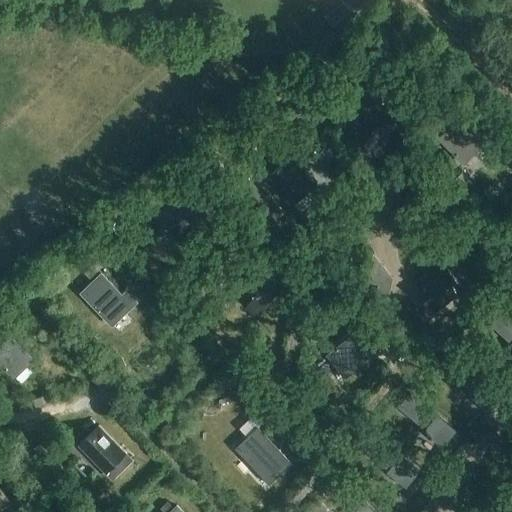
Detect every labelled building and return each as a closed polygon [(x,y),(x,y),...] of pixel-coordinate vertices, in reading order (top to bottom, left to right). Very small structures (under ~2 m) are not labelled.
[(352,0),(339,10),(348,22),(375,3),(373,0),(352,0)] [(400,9),(388,18),(397,30),(410,21),(400,9)] [(329,43),(308,59),(319,73),(340,57),(329,43)] [(366,100),(389,84),(370,55),(346,71),(366,100)] [(327,80),(316,78),(308,76),(305,91),(324,95),(327,80)] [(463,162),(484,142),(459,117),(439,137),(463,162)] [(293,201),(314,181),(290,156),(269,175),(293,201)] [(461,171),(450,182),(459,191),(470,180),(461,171)] [(254,204),(264,194),(244,175),(234,186),(254,204)] [(180,235),(205,211),(186,190),(160,214),(180,235)] [(227,194),(219,200),(230,213),(237,207),(227,194)] [(477,258),(485,251),(476,240),(468,247),(477,258)] [(102,314),(123,295),(93,263),(85,271),(93,280),(80,292),(102,314)] [(258,310),(280,283),(287,273),(277,264),(269,274),(257,265),(236,292),(258,310)] [(434,308),(461,287),(444,264),(416,285),(434,308)] [(378,284),(374,299),(387,302),(391,288),(378,284)] [(351,309),(354,311),(360,305),(361,305),(362,304),(354,295),(346,302),(351,309)] [(4,308),(9,315),(18,309),(13,302),(4,308)] [(366,304),(354,312),(361,323),(373,316),(366,304)] [(511,318),(497,305),(484,319),(510,342),(508,343),(511,346),(511,318)] [(344,376),(372,355),(355,332),(327,354),(344,376)] [(0,362),(14,377),(33,358),(11,336),(0,346),(0,362)] [(476,372),(450,350),(438,364),(464,386),(463,388),(483,404),(497,387),(477,371),(476,372)] [(248,354),(240,363),(254,375),(261,367),(248,354)] [(436,413),(410,391),(398,406),(424,428),(423,430),(443,446),(457,429),(437,412),(436,413)] [(49,393),(33,398),(35,406),(51,401),(49,393)] [(268,484),(290,463),(257,427),(261,424),(252,416),(238,428),(246,437),(235,448),(268,484)] [(79,443),(101,465),(107,472),(126,453),(120,447),(98,424),(79,443)] [(399,454),(373,432),(360,446),(387,468),(386,470),(406,486),(420,469),(400,453),(399,454)] [(35,446),(49,460),(60,450),(46,436),(35,446)] [(363,499),(338,475),(325,488),(349,511),(377,511),(363,498),(363,499)] [(0,509),(10,501),(0,488),(0,509)] [(183,511),(176,505),(174,507),(167,500),(161,507),(165,511),(183,511)] [(317,501),(311,507),(316,511),(324,511),(326,510),(317,501)]
